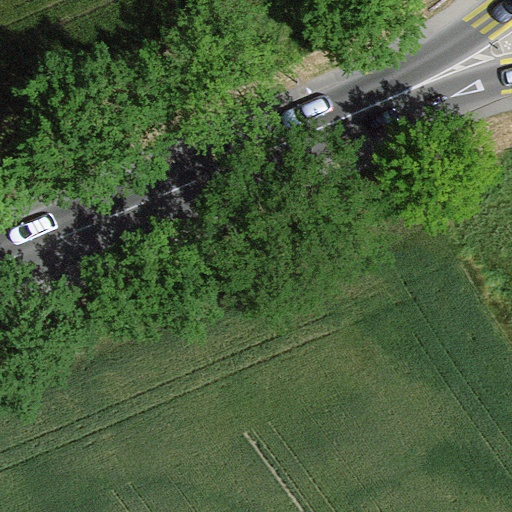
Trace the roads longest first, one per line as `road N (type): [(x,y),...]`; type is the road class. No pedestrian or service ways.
road 1 (secondary): [(0,262),(397,96)]
road 2 (secondary): [(511,4),(397,96)]
